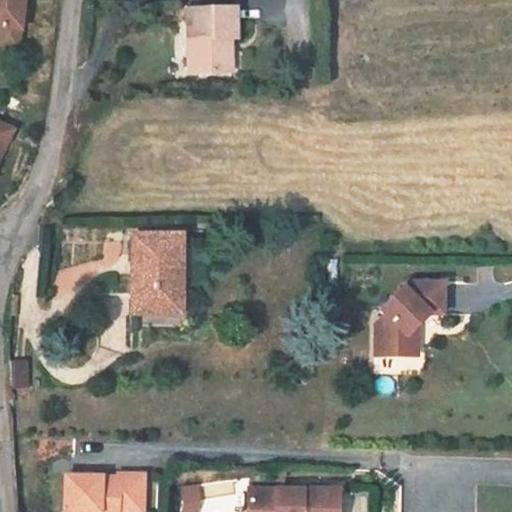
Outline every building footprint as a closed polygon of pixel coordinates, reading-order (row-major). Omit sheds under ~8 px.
[(23,0),(0,0),(0,53),(17,56),(23,0)] [(238,53),(237,20),(190,23),(192,89),(230,86),(230,53),(238,53)] [(0,128),(0,178),(19,137),(0,128)] [(137,242),(138,321),(187,319),(187,241),(137,242)] [(414,341),(424,332),(434,321),(449,321),(450,289),(413,289),(387,317),(392,320),(382,331),(383,364),(415,363),(414,341)] [(414,341),(415,363),(424,363),(424,332),(414,341)] [(29,387),(27,359),(11,360),(12,388),(29,387)] [(149,511),(151,482),(126,482),(126,485),(73,483),(72,511),(149,511)] [(341,511),(341,493),(305,493),(305,495),(253,494),(252,511),(341,511)]
